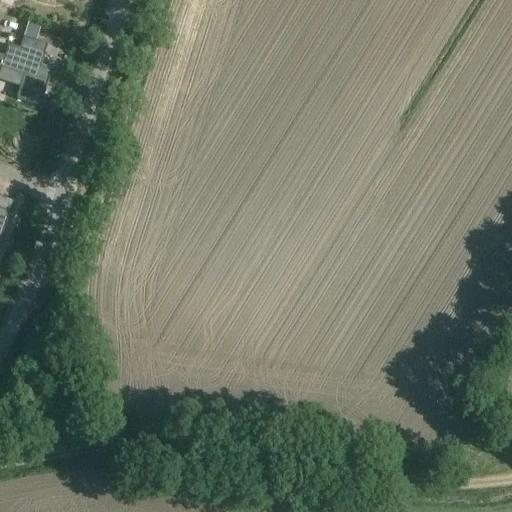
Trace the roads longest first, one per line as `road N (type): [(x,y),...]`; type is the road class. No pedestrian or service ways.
road 1 (track): [(0,466),(133,447),(435,484),(511,482)]
road 2 (unclassified): [(123,0),(60,196)]
road 3 (unclassified): [(60,196),(0,349)]
